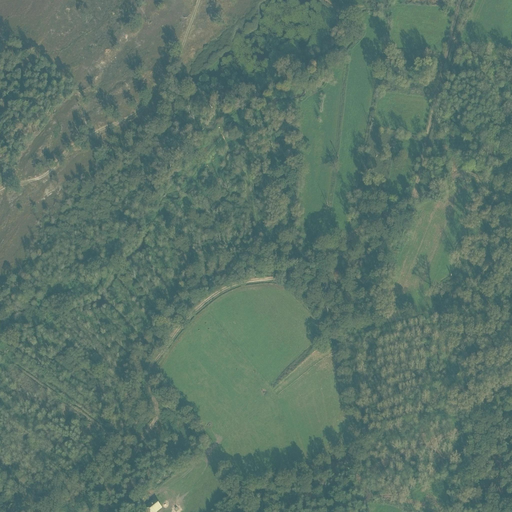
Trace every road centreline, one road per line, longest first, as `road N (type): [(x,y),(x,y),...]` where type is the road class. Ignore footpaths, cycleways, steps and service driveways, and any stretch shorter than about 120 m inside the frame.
road 1 (track): [(511,195),(464,172),(294,273),(237,283),(201,303),(149,370),(156,416),(110,484),(105,511)]
road 2 (track): [(462,0),(409,203)]
